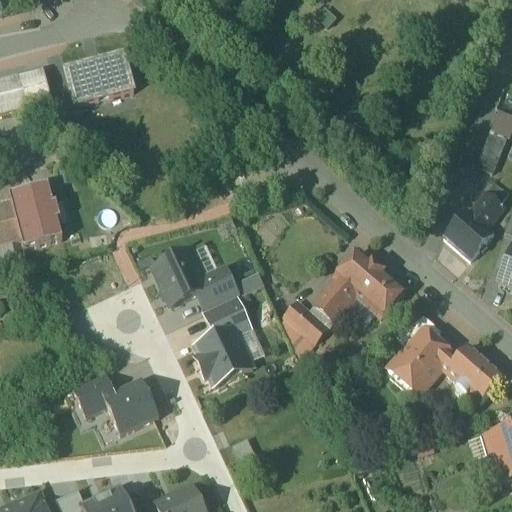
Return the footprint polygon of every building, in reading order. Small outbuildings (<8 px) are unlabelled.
[(128,59),(64,75),(74,117),(139,100),(128,59)] [(43,74),(0,85),(0,121),(52,108),(43,74)] [(504,149),(490,144),(478,173),(492,179),(504,149)] [(508,200),(493,189),(486,198),(501,210),(508,200)] [(0,250),(22,245),(24,252),(23,252),(24,255),(63,245),(62,242),(61,242),(57,226),(61,225),(56,209),(52,210),(48,194),(49,194),(48,191),(10,201),(10,204),(11,203),(12,207),(0,210),(0,250)] [(486,198),(470,219),(467,216),(443,244),(471,267),(494,240),(488,234),(505,213),(501,210),(486,198)] [(192,255),(148,274),(166,315),(197,302),(207,297),(203,289),(206,288),(192,255)] [(511,255),(499,288),(511,292),(511,255)] [(405,297),(359,257),(335,285),(336,286),(314,312),(334,329),(357,303),(382,324),(405,297)] [(206,288),(203,289),(207,297),(197,302),(204,318),(237,304),(239,303),(228,278),(206,288)] [(202,320),(212,342),(233,333),(236,341),(251,335),(237,304),(204,318),(202,320)] [(329,335),(297,307),(284,323),(316,351),(329,335)] [(424,323),(397,343),(408,353),(416,344),(417,345),(424,338),(433,346),(440,337),(424,323)] [(233,333),(192,353),(196,362),(192,364),(203,389),(208,386),(212,396),(253,377),(236,341),(233,333)] [(433,346),(424,338),(417,345),(416,344),(408,353),(389,376),(419,403),(442,376),(446,379),(457,366),(433,346)] [(503,383),(469,353),(457,366),(446,379),(458,389),(469,399),(481,409),(503,383)] [(103,404),(113,399),(104,382),(73,397),(86,424),(107,413),(103,404)] [(107,413),(119,441),(158,424),(142,386),(113,399),(103,404),(107,413)] [(469,399),(458,389),(456,393),(456,397),(458,400),(462,402),(466,402),(469,399)] [(511,434),(484,443),(491,464),(495,463),(503,488),(511,484),(511,434)] [(83,509),(80,511),(129,511),(120,492),(83,509)] [(200,511),(193,495),(157,511),(200,511)] [(47,511),(40,496),(4,511),(47,511)] [(80,511),(83,509),(78,497),(56,507),(58,511),(80,511)]
